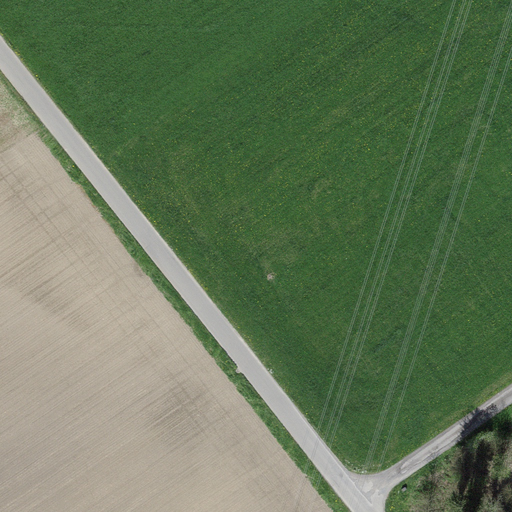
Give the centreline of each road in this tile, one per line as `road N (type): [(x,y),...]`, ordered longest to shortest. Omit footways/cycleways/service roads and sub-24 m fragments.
road 1 (tertiary): [(0,57),(363,511)]
road 2 (track): [(357,504),(511,391)]
